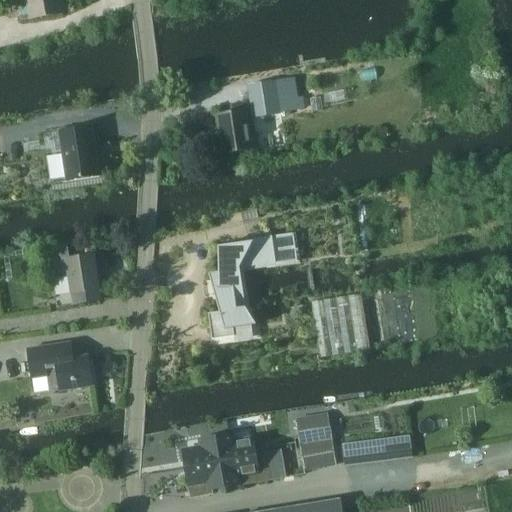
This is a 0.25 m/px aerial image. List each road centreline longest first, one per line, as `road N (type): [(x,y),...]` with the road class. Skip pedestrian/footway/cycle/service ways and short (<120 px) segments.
road 1 (residential): [(129,511),(150,152),(140,0)]
road 2 (unknown): [(193,511),(399,475)]
